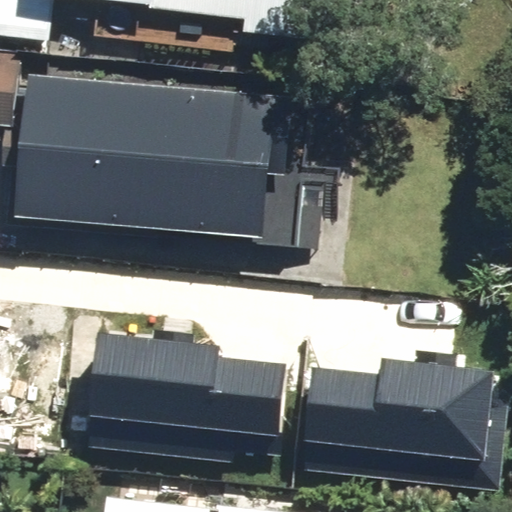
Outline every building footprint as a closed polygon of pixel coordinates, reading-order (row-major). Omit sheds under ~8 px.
[(0,0),(0,40),(52,45),(56,3),(260,19),(258,45),(324,50),(328,0),(0,0)] [(27,65),(0,62),(0,133),(23,135),(27,65)] [(294,92),(41,74),(30,229),(283,247),(294,92)] [(468,311),(393,307),(388,394),(463,398),(468,311)] [(55,341),(0,338),(0,438),(51,440),(55,341)] [(368,511),(368,508),(116,494),(114,511),(368,511)]
